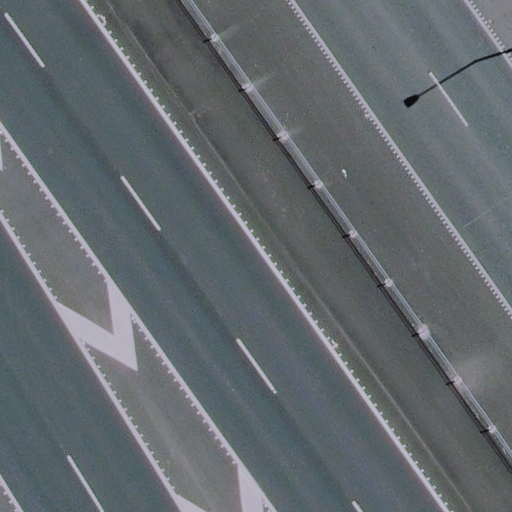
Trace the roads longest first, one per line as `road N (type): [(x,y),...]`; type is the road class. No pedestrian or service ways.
road 1 (motorway): [(352,511),(0,25)]
road 2 (motorway): [(381,0),(511,185)]
road 3 (motorway): [(101,511),(0,353)]
